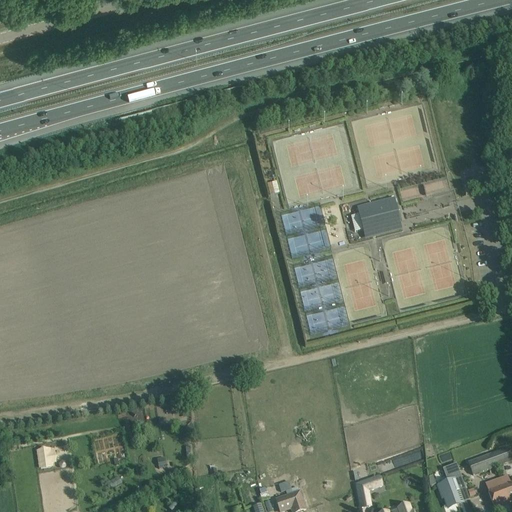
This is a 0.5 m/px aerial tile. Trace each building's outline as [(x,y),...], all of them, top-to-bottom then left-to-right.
[(400,222),(395,199),(357,208),(363,232),(400,222)] [(511,461),(507,449),(489,456),(493,469),(511,461)] [(469,463),(468,463),(473,476),(493,469),(489,456),(469,463)] [(448,483),(439,486),(441,494),(440,494),(442,500),(443,499),(447,508),(460,503),(456,493),(460,492),(466,490),(456,464),(443,470),(447,481),(447,482),(448,483)] [(509,502),(501,479),(485,484),(494,508),(509,502)] [(501,479),(509,502),(511,500),(511,483),(504,486),(501,479)] [(370,481),(357,486),(361,509),(371,507),(368,492),(374,490),(370,481)] [(274,495),(283,492),(280,484),(271,487),(274,495)] [(275,500),(279,511),(284,511),(292,510),(292,511),(301,511),(306,510),(300,491),(275,500)]
